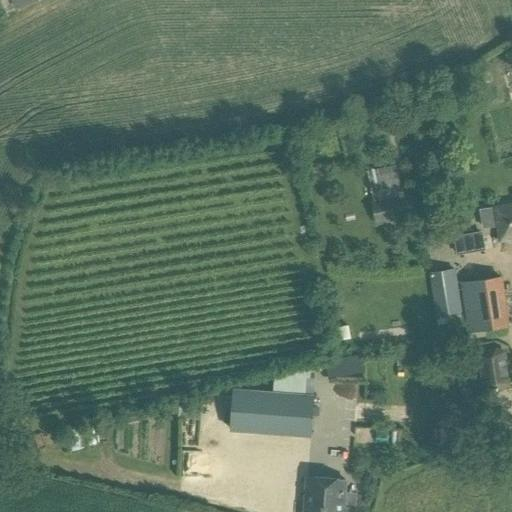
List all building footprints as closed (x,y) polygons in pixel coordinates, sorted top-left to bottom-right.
[(10,0),(15,10),(37,0),(10,0)] [(109,0),(100,2),(103,17),(114,15),(110,0),(109,0)] [(361,165),(367,188),(395,181),(389,157),(361,165)] [(412,193),(372,201),(377,222),(416,213),(412,193)] [(511,204),(481,209),(484,230),(499,227),(501,240),(511,238),(511,204)] [(445,220),(446,237),(476,237),(476,219),(445,220)] [(456,268),(429,273),(437,316),(462,313),(459,287),(456,268)] [(502,276),(459,282),(467,332),(509,326),(502,276)] [(326,327),(344,325),(342,311),(324,313),(326,327)] [(509,383),(506,357),(497,354),(487,355),(480,361),(483,387),(492,390),(502,388),(509,383)] [(364,372),(360,355),(327,362),(331,380),(364,372)] [(310,435),(313,395),(233,389),(230,429),(310,435)] [(308,476),(305,511),(354,511),(356,503),(345,502),(345,494),(346,479),(308,476)]
